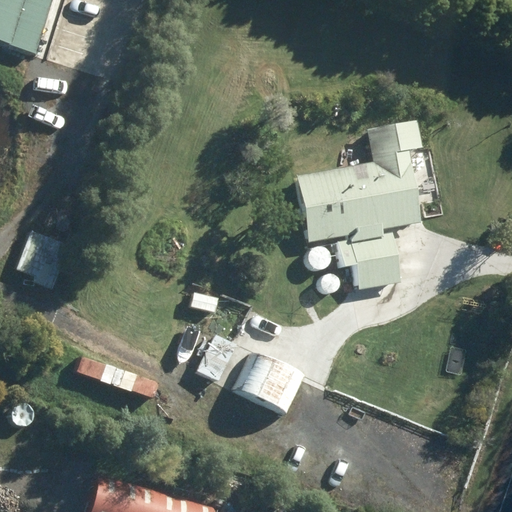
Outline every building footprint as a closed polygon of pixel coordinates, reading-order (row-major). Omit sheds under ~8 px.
[(0,0),(0,38),(31,49),(46,0),(0,0)] [(373,157),(294,165),(298,234),(426,221),(416,116),(369,120),(373,157)] [(399,282),(397,231),(336,234),(337,263),(353,263),(354,284),(399,282)] [(27,232),(13,272),(27,277),(25,282),(50,291),(66,246),(27,232)] [(208,334),(189,370),(216,384),(235,347),(208,334)] [(305,375),(254,349),(234,390),(284,415),(305,375)]
